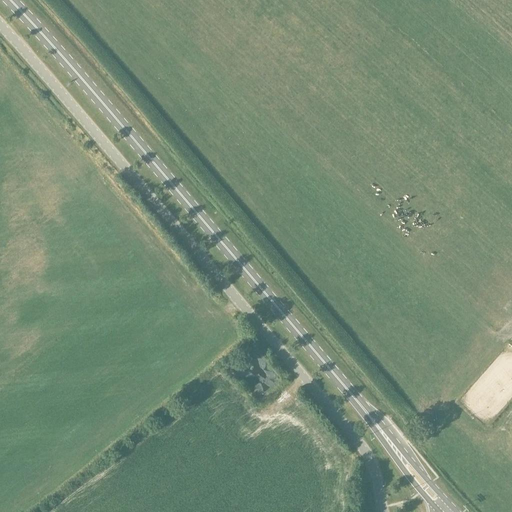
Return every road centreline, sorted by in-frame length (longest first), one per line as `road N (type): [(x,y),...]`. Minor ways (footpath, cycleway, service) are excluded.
road 1 (unclassified): [(382,511),(363,450),(0,26)]
road 2 (primary): [(364,411),(9,0)]
road 3 (primary): [(455,511),(364,411)]
road 4 (primary): [(364,411),(438,511)]
